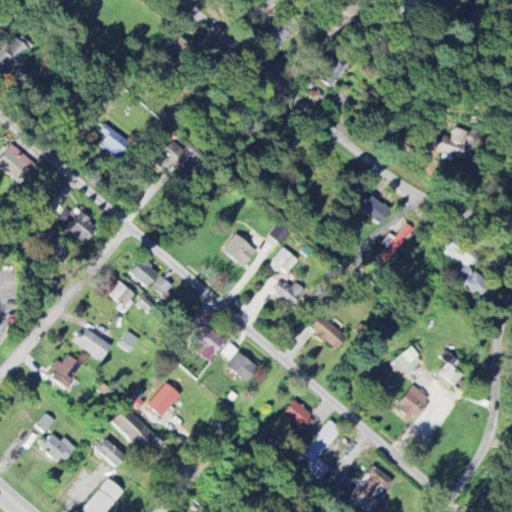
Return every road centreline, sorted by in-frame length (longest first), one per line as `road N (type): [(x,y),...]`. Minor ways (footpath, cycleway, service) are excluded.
road 1 (residential): [(446,511),(462,499),(490,445),(498,338),(511,300),(473,216),(398,185),(183,0)]
road 2 (residential): [(0,115),(427,485),(462,499)]
road 3 (residential): [(0,379),(127,225)]
